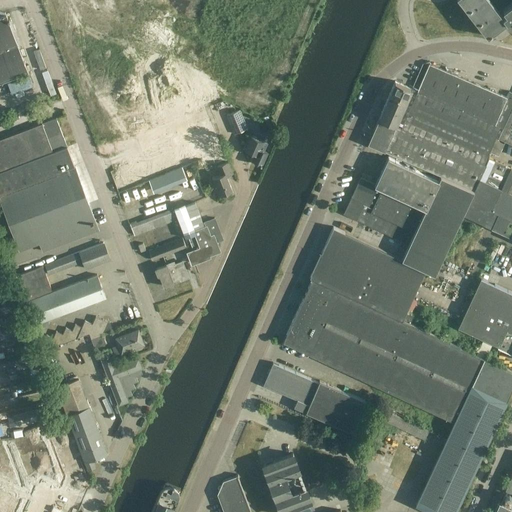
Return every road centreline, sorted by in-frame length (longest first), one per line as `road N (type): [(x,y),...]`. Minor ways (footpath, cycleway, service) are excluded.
road 1 (unclassified): [(189,511),(374,87),(417,53)]
road 2 (unclassified): [(168,343),(31,0)]
road 3 (unclassified): [(168,343),(199,302),(241,201),(244,180),(223,118)]
road 4 (unclassified): [(93,511),(168,343)]
